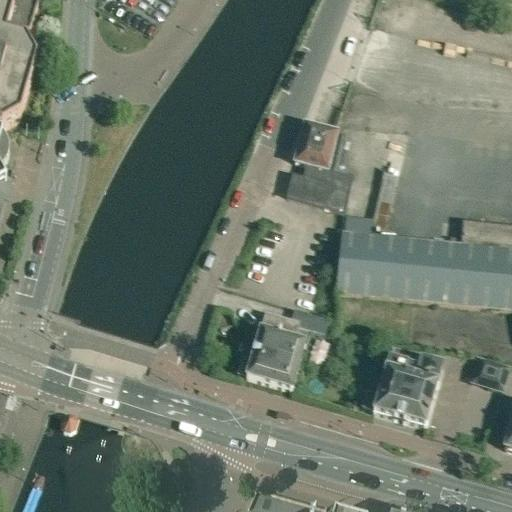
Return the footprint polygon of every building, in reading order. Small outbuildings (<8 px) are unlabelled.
[(0,134),(1,135),(19,124),(36,67),(25,49),(19,46),(19,43),(30,38),(38,9),(32,0),(0,0),(0,173),(1,173),(2,172),(4,170),(6,168),(7,166),(8,164),(9,161),(9,159),(9,157),(9,154),(8,152),(7,149),(6,147),(5,145),(3,144),(2,142),(0,140),(0,134)] [(479,1),(475,0),(439,0),(475,12),(479,1)] [(343,218),(343,220),(346,221),(346,219),(387,225),(407,136),(344,130),(342,139),(304,129),(294,168),(305,171),(303,180),(291,177),(286,201),(324,213),(343,218)] [(511,229),(462,224),(459,251),(341,239),(335,298),(511,316),(511,229)] [(294,346),(297,332),(329,341),(330,326),(293,315),(289,327),(266,320),(260,337),(259,336),(251,365),(242,362),(237,379),(246,381),(245,384),(291,397),(305,349),(294,346)] [(441,373),(419,366),(421,358),(392,354),(388,366),(378,402),(366,398),(361,414),(373,417),(373,420),(394,425),(424,434),(441,373)] [(500,396),(504,384),(487,380),(484,391),(500,396)] [(68,421),(62,424),(60,430),(63,436),(69,437),(75,434),(77,428),(74,423),(68,421)]
